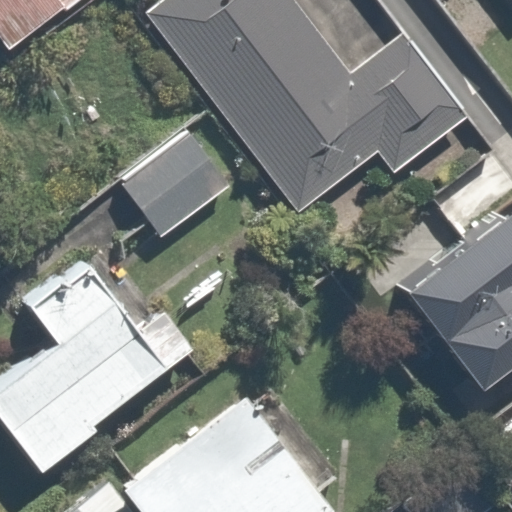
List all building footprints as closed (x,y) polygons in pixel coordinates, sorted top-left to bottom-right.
[(0,0),(0,32),(48,0),(0,0)] [(338,69),(289,0),(140,0),(135,4),(291,222),(455,105),(398,26),(338,69)] [(220,187),(163,111),(95,162),(152,238),(220,187)] [(511,333),(511,226),(489,197),(386,275),(461,372),(511,333)] [(129,321),(97,281),(72,250),(6,303),(31,334),(0,358),(0,442),(24,473),(184,345),(151,303),(129,321)] [(318,511),(226,387),(99,481),(121,511),(318,511)] [(400,511),(462,511),(479,497),(436,449),(385,494),(400,511)]
